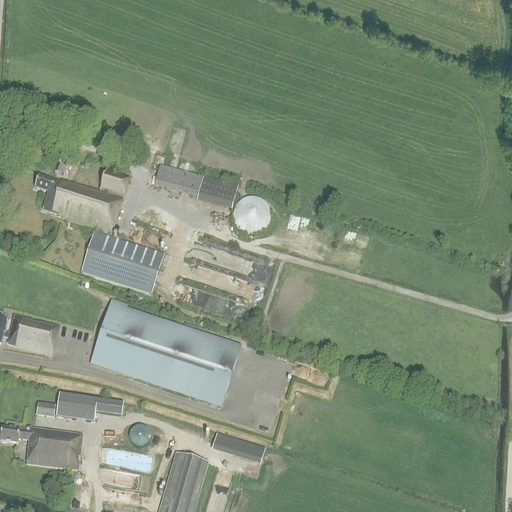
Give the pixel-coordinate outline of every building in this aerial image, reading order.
[(54,172),(64,175),(66,167),(56,164),(54,172)] [(159,166),(154,187),(232,206),(237,185),(159,166)] [(106,195),(80,187),(62,181),(61,184),(38,177),(34,189),(48,193),(43,211),(57,216),(57,218),(80,225),(96,230),(95,233),(94,233),(82,272),(152,294),(164,254),(97,234),(98,230),(111,234),(122,200),(111,197),(112,194),(123,198),(128,178),(105,171),(99,190),(107,193),(106,195)] [(259,197),(254,196),(252,195),(248,196),(244,197),(240,200),(237,203),(235,206),(234,210),(233,214),(233,218),(235,222),(236,226),(238,228),(241,231),(245,233),(248,234),(252,234),(256,234),(259,233),(262,231),(266,229),(269,225),(271,221),(272,216),(271,211),(270,207),(267,203),(263,199),(259,197)] [(222,406),(241,347),(117,306),(112,321),(107,319),(98,349),(102,350),(97,365),(222,406)] [(59,328),(15,316),(10,334),(5,333),(9,318),(0,315),(0,343),(2,344),(3,338),(9,340),(7,345),(52,357),(59,328)] [(59,395),(56,418),(94,423),(95,413),(122,417),(123,404),(59,395)] [(54,417),(56,406),(38,404),(36,415),(54,417)] [(140,449),(142,448),(144,448),(146,447),(148,445),(149,443),(150,442),(150,440),(151,438),(150,435),(150,434),(149,432),(148,430),(146,429),(144,428),(142,427),(140,427),(137,427),(136,427),(134,428),(132,430),(131,431),(130,433),(129,435),(129,438),(129,440),(130,442),(131,444),(132,446),(134,447),(136,448),(137,448),(140,449)] [(25,429),(25,433),(19,432),(19,431),(2,428),(0,441),(17,444),(18,440),(29,441),(26,466),(78,472),(82,436),(31,430),(32,429),(25,429)] [(265,450),(217,435),(211,452),(260,467),(265,450)] [(158,511),(193,511),(207,464),(175,455),(158,511)]
